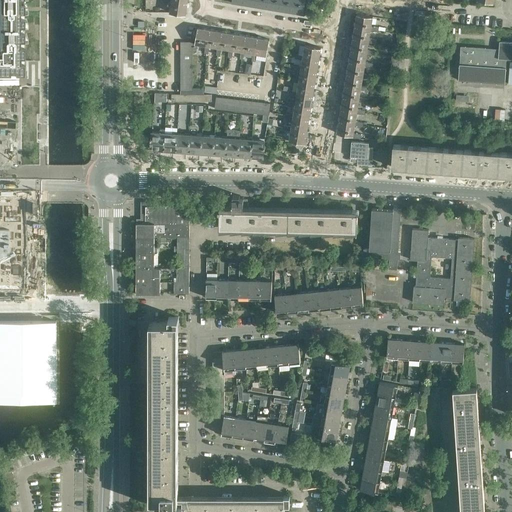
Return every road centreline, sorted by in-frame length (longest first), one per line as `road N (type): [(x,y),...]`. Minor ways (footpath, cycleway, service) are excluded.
road 1 (tertiary): [(111,511),(109,198)]
road 2 (residential): [(340,462),(192,441),(194,337)]
road 3 (residential): [(194,337),(194,234),(341,237)]
road 4 (tertiary): [(497,194),(311,181)]
road 5 (tertiary): [(311,181),(127,179)]
road 6 (residential): [(373,320),(194,337)]
road 7 (tertiary): [(110,163),(110,0)]
road 8 (residential): [(337,34),(196,8),(197,0)]
road 9 (residential): [(311,181),(337,34)]
road 10 (residential): [(340,462),(373,320)]
road 11 (tertiary): [(496,328),(497,194)]
road 12 (residential): [(496,328),(373,320)]
